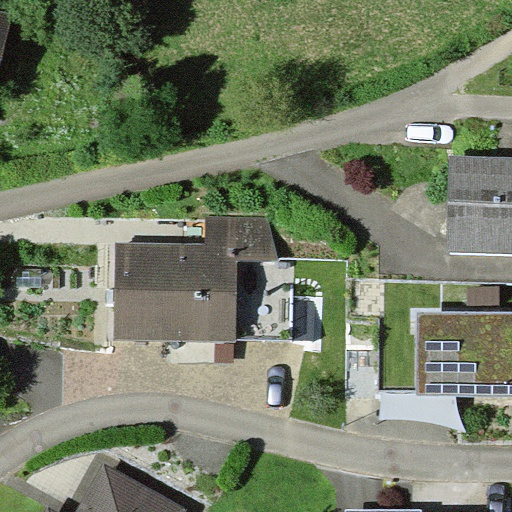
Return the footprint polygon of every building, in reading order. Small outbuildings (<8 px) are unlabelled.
[(0,77),(15,11),(0,7),(0,77)] [(511,160),(449,158),(445,249),(511,251),(511,160)] [(204,245),(116,245),(116,342),(218,342),(236,342),(236,263),(277,263),(277,218),(204,218),(204,245)] [(511,313),(415,314),(415,401),(511,400),(511,313)] [(83,511),(175,511),(104,474),(83,511)] [(483,511),(483,494),(380,494),(380,511),(483,511)]
